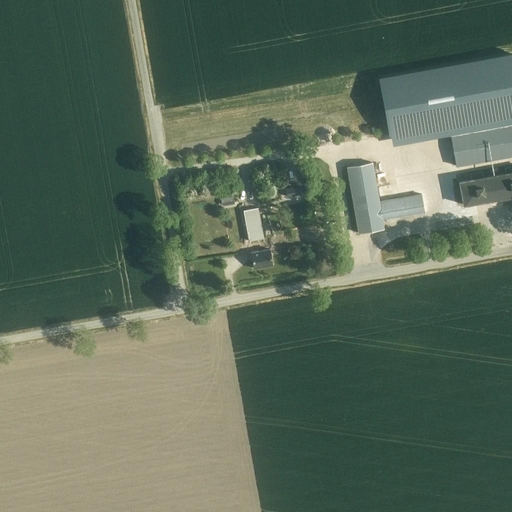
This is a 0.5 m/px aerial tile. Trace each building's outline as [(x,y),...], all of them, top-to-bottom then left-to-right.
[(511,62),(511,55),(381,79),(391,137),(511,115),(511,62)] [(456,166),(511,155),(511,124),(450,136),(456,166)] [(379,201),(372,162),(347,167),(358,233),(383,229),(382,219),(424,211),(421,194),(379,201)] [(463,204),(511,195),(511,171),(505,173),(483,177),(471,179),(459,181),(463,204)] [(293,187),(286,188),(288,196),(294,195),(293,187)] [(233,196),(221,199),(222,207),(234,204),(233,196)] [(265,250),(258,208),(243,210),(254,269),(272,265),(269,249),(265,250)]
